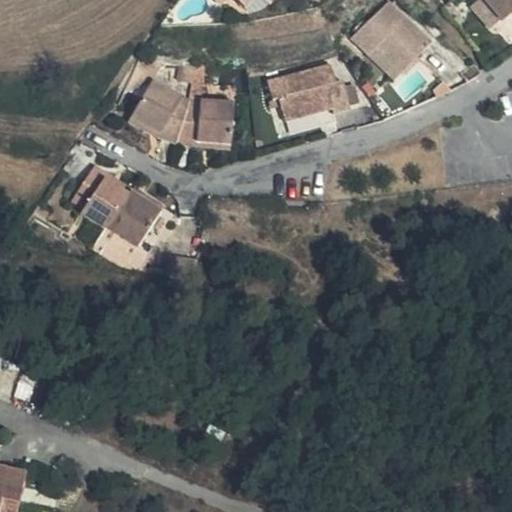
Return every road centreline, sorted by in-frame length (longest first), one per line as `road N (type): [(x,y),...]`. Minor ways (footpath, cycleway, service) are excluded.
road 1 (residential): [(511,68),(383,133),(189,182),(93,132)]
road 2 (residential): [(0,413),(236,511)]
